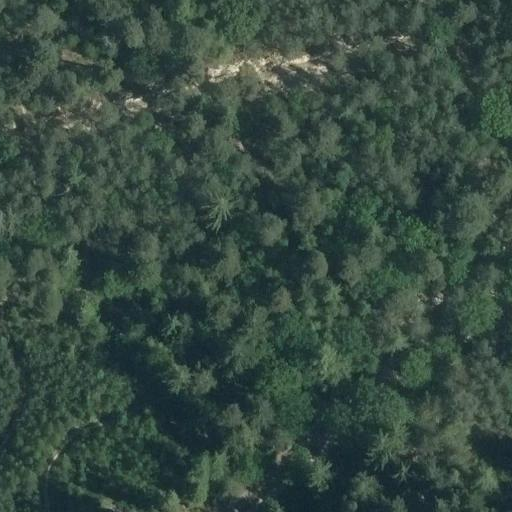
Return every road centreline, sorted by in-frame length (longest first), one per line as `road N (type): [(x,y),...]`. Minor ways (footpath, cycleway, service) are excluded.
road 1 (track): [(511,284),(344,408)]
road 2 (track): [(344,408),(225,511)]
